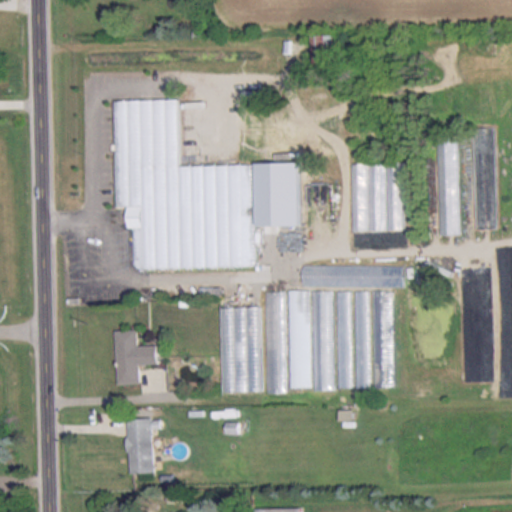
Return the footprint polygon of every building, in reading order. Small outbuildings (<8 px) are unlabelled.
[(315,32),(315,60),(334,60),(334,32),(315,32)] [(281,79),(281,67),(276,67),(276,44),(266,44),(266,52),(260,52),(260,64),(254,64),(254,79),(281,79)] [(498,227),(495,125),(473,126),(476,227),(498,227)] [(460,133),(438,133),(440,234),(461,234),(460,133)] [(97,206),(115,206),(115,157),(97,157),(97,206)] [(405,161),(353,162),(353,230),(405,230),(405,161)] [(257,265),(256,224),(282,223),(282,179),(254,179),(254,163),(130,165),(131,267),(257,265)] [(304,286),(404,286),(404,265),(304,264),(304,286)] [(335,389),(334,289),(312,290),(313,389),(335,389)] [(353,290),(339,290),(340,386),(353,386),(353,290)] [(372,290),(358,290),(358,385),(372,385),(372,290)] [(375,386),(394,386),(394,290),(375,290),(375,386)] [(251,313),(222,313),(222,381),(251,381),(251,313)] [(118,329),(120,381),(141,380),(141,363),(161,363),(160,343),(139,344),(139,329),(118,329)] [(156,471),(155,426),(162,426),(162,417),(129,418),(131,472),(156,471)]
